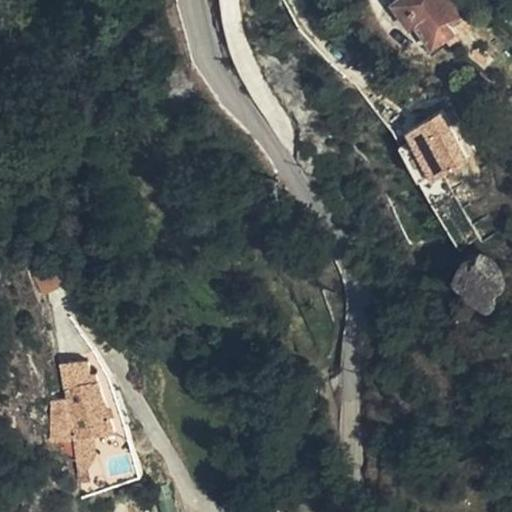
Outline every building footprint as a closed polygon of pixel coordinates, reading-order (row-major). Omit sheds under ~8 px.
[(418,20),(436,44),(469,21),(466,18),(456,24),(454,21),(468,11),(459,0),(396,0),(412,25),(418,20)] [(440,115),(404,136),(431,184),(467,164),(440,115)] [(447,292),(489,311),(509,268),(468,248),(447,292)] [(52,262),(31,271),(41,295),(63,285),(52,262)] [(167,379),(175,375),(167,357),(159,360),(167,379)] [(75,444),(95,438),(116,431),(100,373),(94,375),(91,360),(63,369),(75,444)] [(100,458),(95,438),(75,444),(84,477),(92,477),(100,458)]
